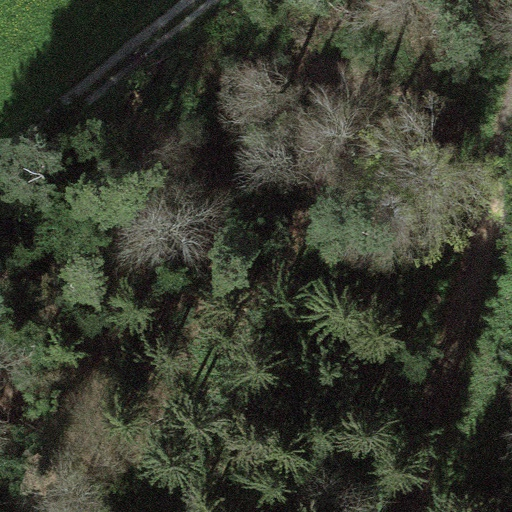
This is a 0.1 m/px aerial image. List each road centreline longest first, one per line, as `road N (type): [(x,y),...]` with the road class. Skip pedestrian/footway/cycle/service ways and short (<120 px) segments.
road 1 (track): [(425,511),(511,144)]
road 2 (track): [(202,0),(0,160)]
